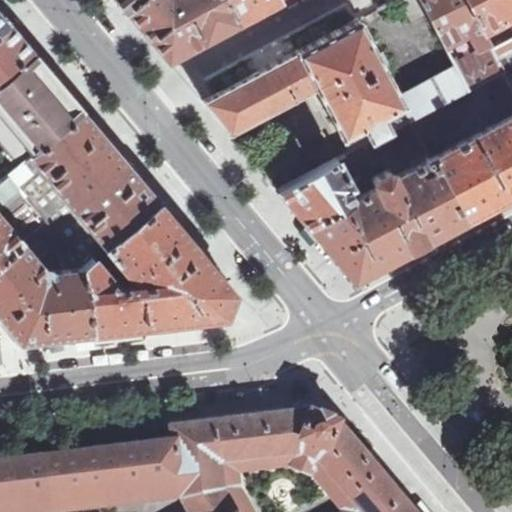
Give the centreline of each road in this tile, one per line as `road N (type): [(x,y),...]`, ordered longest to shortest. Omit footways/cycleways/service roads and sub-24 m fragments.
road 1 (unclassified): [(328,327),(50,0)]
road 2 (residential): [(328,327),(238,358),(0,384)]
road 3 (unclassified): [(504,511),(369,350),(328,327)]
road 4 (unclassified): [(328,327),(341,371),(460,511)]
road 5 (residential): [(511,224),(328,327)]
